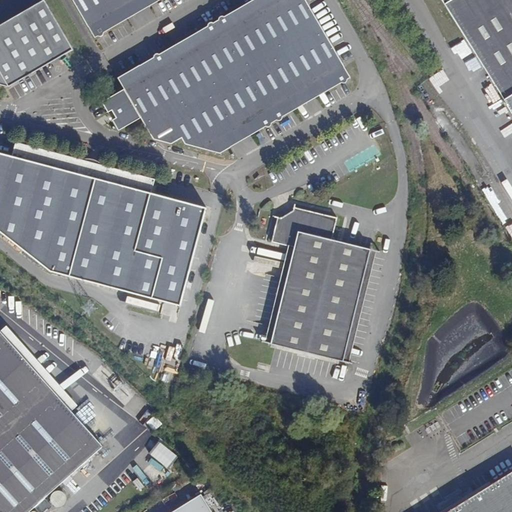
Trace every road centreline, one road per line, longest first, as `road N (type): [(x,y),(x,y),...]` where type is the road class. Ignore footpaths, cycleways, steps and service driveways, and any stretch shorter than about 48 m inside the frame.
road 1 (unknown): [(56,511),(133,444),(84,380),(0,314)]
road 2 (unknown): [(188,310),(179,334),(158,334),(96,295),(51,284),(0,245)]
road 3 (unknown): [(511,160),(414,0)]
road 4 (unknown): [(253,190),(282,183),(369,135)]
